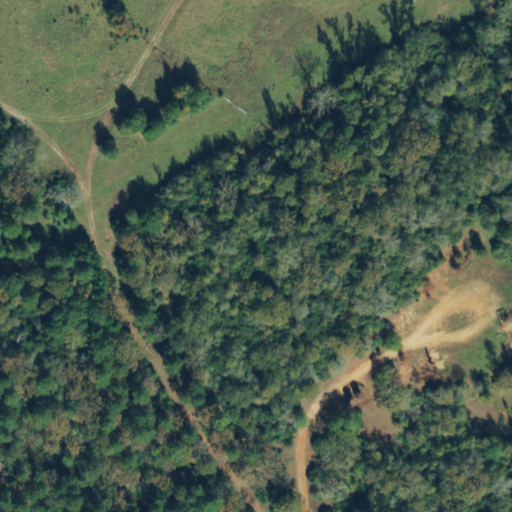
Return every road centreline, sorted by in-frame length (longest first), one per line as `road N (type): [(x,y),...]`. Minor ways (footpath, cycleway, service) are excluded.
road 1 (residential): [(287,511),(156,326),(71,126),(0,83)]
road 2 (residential): [(71,126),(141,66),(172,0)]
